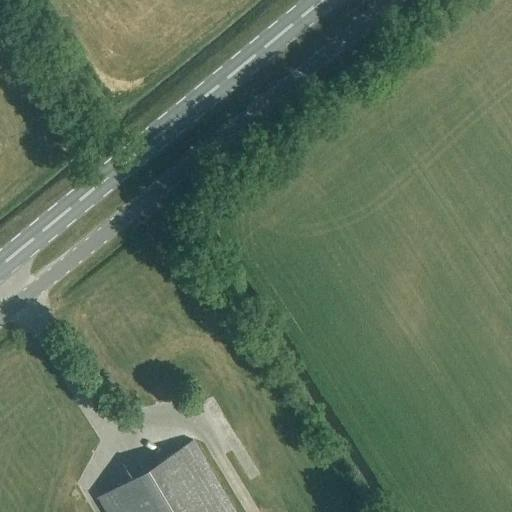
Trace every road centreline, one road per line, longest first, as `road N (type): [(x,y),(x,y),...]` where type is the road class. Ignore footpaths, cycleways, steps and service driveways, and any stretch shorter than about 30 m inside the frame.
road 1 (unclassified): [(23,300),(391,0)]
road 2 (primary): [(0,266),(322,0)]
